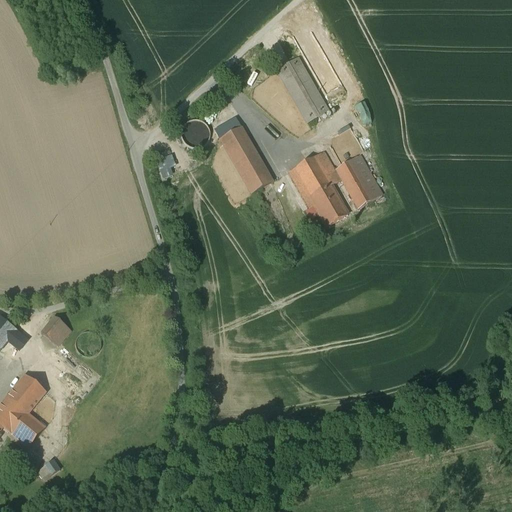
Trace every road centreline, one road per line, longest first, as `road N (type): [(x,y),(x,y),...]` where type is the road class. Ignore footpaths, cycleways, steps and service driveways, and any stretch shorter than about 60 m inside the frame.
road 1 (unclassified): [(153,511),(185,399),(175,295),(134,153)]
road 2 (unclassified): [(300,0),(134,153)]
road 3 (unclassified): [(134,153),(82,0)]
